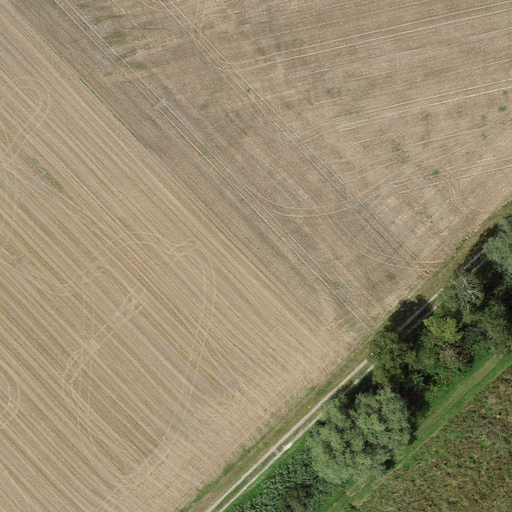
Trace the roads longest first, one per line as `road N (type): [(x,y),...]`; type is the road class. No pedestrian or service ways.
road 1 (track): [(511,235),(220,511)]
road 2 (track): [(343,511),(511,354)]
